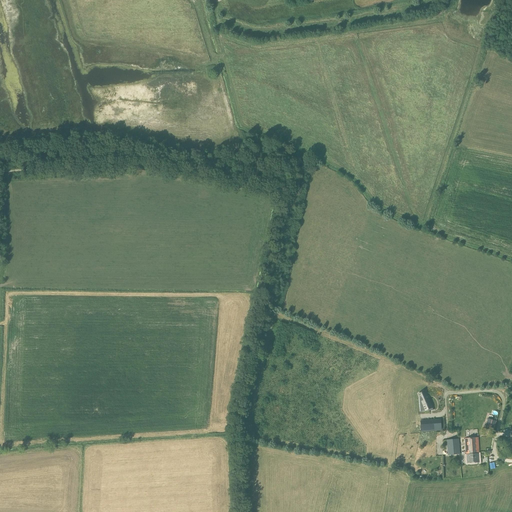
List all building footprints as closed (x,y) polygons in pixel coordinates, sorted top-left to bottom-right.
[(425,391),(418,394),(426,411),(429,411),(433,410),(425,391)] [(496,421),(488,418),(485,427),(494,429),(496,421)] [(436,420),(421,422),(422,432),(441,430),(441,426),(441,420),(436,420)] [(476,427),(475,420),(442,423),(443,430),(476,427)] [(467,454),(479,454),(478,437),(465,438),(466,452),(467,454)] [(447,440),(448,455),(460,454),(459,439),(447,440)] [(479,454),(467,454),(467,463),(479,462),(479,454)]
